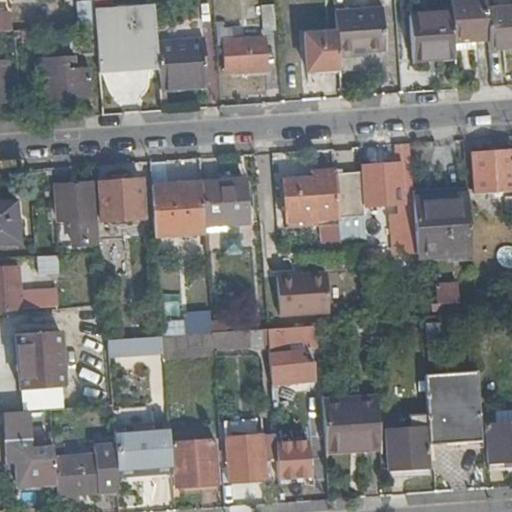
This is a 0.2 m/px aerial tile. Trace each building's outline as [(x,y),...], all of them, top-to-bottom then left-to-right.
[(487,52),(511,50),(511,6),(484,8),(483,0),(448,0),(449,12),(452,46),(487,44),(487,52)] [(263,30),(276,29),(274,4),(261,4),(263,30)] [(154,7),(94,11),(95,24),(97,49),(97,63),(118,62),(118,67),(158,64),(156,41),(154,7)] [(334,13),(336,33),(337,58),(355,57),(355,54),(382,53),(380,10),(334,13)] [(442,55),(452,55),(452,46),(449,12),(440,13),(442,55)] [(0,30),(11,30),(9,13),(0,13),(0,30)] [(410,58),(442,55),(440,13),(407,15),(410,58)] [(221,20),(215,21),(217,45),(222,45),(224,70),(265,68),(263,36),(242,38),(233,39),(232,28),(222,28),(221,20)] [(97,49),(95,24),(79,25),(81,50),(97,49)] [(233,39),(242,38),(241,27),(232,28),(233,39)] [(14,30),(14,43),(33,41),(32,29),(14,30)] [(306,70),(338,68),(337,58),(336,33),(304,35),(306,70)] [(203,38),(156,41),(158,64),(160,91),(207,87),(203,38)] [(75,61),(75,56),(39,58),(41,98),(90,95),(88,67),(72,68),(71,62),(75,61)] [(5,60),(0,60),(0,101),(9,101),(8,81),(0,81),(0,75),(7,75),(5,60)] [(412,193),(408,144),(396,144),(397,166),(363,168),(366,216),(373,215),(372,205),(396,204),(399,240),(415,239),(412,202),(412,193)] [(511,151),(470,155),(473,195),(511,191),(511,151)] [(364,237),(360,172),(311,176),(311,178),(291,180),(292,195),(283,196),(285,221),(308,219),(336,217),(337,218),(350,217),(352,238),(364,237)] [(151,186),(151,180),(141,181),(141,180),(97,183),(100,221),(107,221),(107,228),(129,226),(128,219),(153,217),(151,186)] [(243,180),(201,183),(203,226),(246,224),(243,180)] [(203,226),(201,183),(151,186),(153,217),(155,236),(204,233),(203,226)] [(93,184),(56,186),(58,219),(70,218),(71,244),(97,242),(93,184)] [(467,198),(466,189),(412,193),(412,202),(467,198)] [(470,251),(467,198),(412,202),(415,239),(416,255),(448,253),(470,251)] [(15,203),(0,204),(0,244),(18,243),(15,203)] [(337,225),(337,218),(336,217),(308,219),(309,228),(337,225)] [(308,219),(285,221),(286,229),(309,228),(308,219)] [(449,260),(471,258),(470,251),(448,253),(449,260)] [(59,276),(58,259),(36,260),(37,278),(59,276)] [(0,310),(21,309),(60,305),(60,296),(21,298),(19,268),(0,269),(0,310)] [(326,273),(277,277),(280,317),(329,313),(326,273)] [(456,283),(434,285),(436,305),(458,302),(456,283)] [(446,323),(425,324),(428,360),(448,358),(446,323)] [(317,347),(316,325),(269,329),(270,343),(311,341),(311,348),(317,347)] [(136,331),(136,338),(147,337),(162,336),(161,329),(136,331)] [(267,344),(266,329),(211,333),(212,347),(267,344)] [(59,331),(15,334),(19,387),(63,384),(59,331)] [(212,347),(211,333),(173,335),(162,336),(163,360),(213,357),(212,347)] [(136,338),(107,340),(108,356),(148,352),(147,337),(136,338)] [(293,379),(292,364),(290,351),(271,352),(273,381),(293,379)] [(313,362),(292,364),(293,379),(314,377),(313,362)] [(481,442),(477,372),(423,375),(426,428),(427,445),(481,442)] [(379,446),(376,399),(321,403),(325,450),(379,446)] [(25,411),(2,413),(3,429),(27,427),(25,411)] [(511,424),(485,426),(488,470),(507,469),(507,461),(511,460),(511,424)] [(168,425),(113,429),(114,443),(116,476),(171,471),(168,425)] [(27,427),(3,429),(6,472),(14,471),(15,487),(54,484),(52,458),(52,445),(28,446),(27,427)] [(427,445),(426,428),(384,431),(388,476),(428,473),(427,466),(429,466),(427,445)] [(261,436),(225,439),(228,482),(264,479),(261,436)] [(213,441),(171,444),(174,485),(216,483),(213,441)] [(54,484),(55,496),(118,492),(116,476),(114,443),(93,444),(93,456),(52,458),(54,484)]
